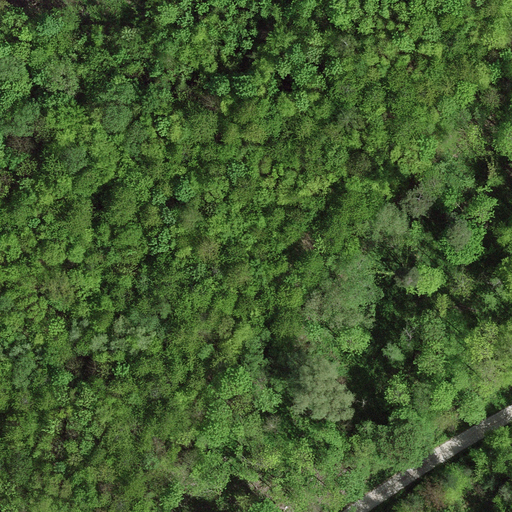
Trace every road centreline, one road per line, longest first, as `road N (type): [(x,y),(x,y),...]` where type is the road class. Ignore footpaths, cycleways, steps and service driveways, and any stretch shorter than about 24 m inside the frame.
road 1 (track): [(511,62),(346,300)]
road 2 (unclassified): [(358,511),(511,415)]
